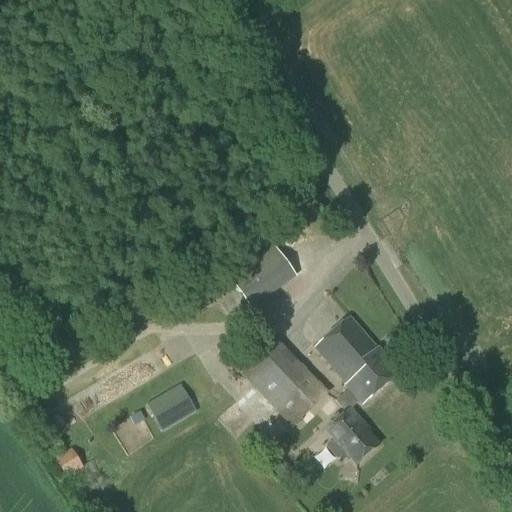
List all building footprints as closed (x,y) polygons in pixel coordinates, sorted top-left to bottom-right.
[(273,247),(258,258),(276,283),(291,273),(273,247)] [(346,387),(350,391),(360,403),(363,406),(399,374),(350,319),(315,350),(319,355),(310,363),(321,375),(330,367),(347,387),(346,387)] [(328,395),(303,368),(267,403),(293,429),(328,395)] [(351,411),(360,403),(350,391),(336,403),(347,415),(328,432),(335,440),(326,448),(337,461),(346,453),(358,466),(380,447),(363,428),(365,426),(351,411)] [(271,469),(281,460),(273,450),(263,458),(271,469)] [(67,478),(82,469),(72,451),(56,460),(67,478)]
